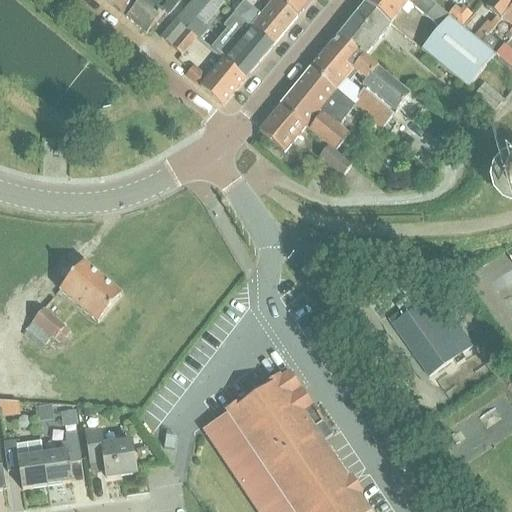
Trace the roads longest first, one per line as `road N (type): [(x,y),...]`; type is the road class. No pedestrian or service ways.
road 1 (tertiary): [(209,152),(156,188),(120,200),(45,203),(0,193)]
road 2 (residential): [(232,135),(70,0)]
road 3 (tertiary): [(345,0),(232,135)]
road 4 (unclassified): [(265,282),(266,235),(209,152)]
